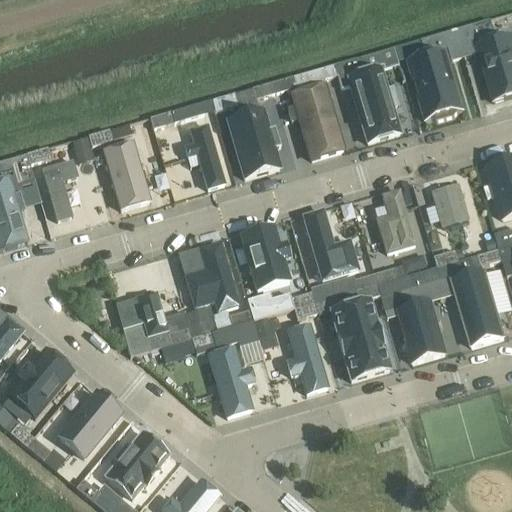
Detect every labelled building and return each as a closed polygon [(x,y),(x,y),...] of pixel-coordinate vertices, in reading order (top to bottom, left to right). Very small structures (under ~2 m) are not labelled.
[(491,23),(455,33),(462,57),(476,53),(472,41),(494,34),(491,23)] [(421,43),(394,51),(397,63),(448,48),(451,60),(462,57),(455,33),(421,43)] [(511,97),(511,35),(478,46),(494,102),(511,97)] [(394,51),(333,69),(335,76),(336,79),(337,79),(341,92),(349,90),(345,77),(380,67),(380,68),(382,67),(384,72),(399,68),(397,63),(394,51)] [(448,53),(409,64),(427,124),(466,113),(448,53)] [(349,90),(366,148),(400,137),(393,111),(399,110),(393,90),(387,92),(380,68),(380,67),(345,77),(349,90)] [(271,87),(273,95),(335,76),(333,69),(271,87)] [(271,87),(251,93),(254,100),(273,95),(271,87)] [(295,110),(286,112),(290,125),(298,123),(310,164),(342,154),(323,88),(291,97),(294,108),(295,110)] [(210,105),(212,113),(236,106),(234,98),(210,105)] [(201,108),(171,117),(173,124),(203,115),(201,108)] [(227,129),(242,180),(262,174),(279,169),(274,151),(280,150),(274,131),(269,132),(263,112),(226,124),(227,129)] [(148,123),(150,131),(173,124),(171,117),(148,123)] [(129,129),(87,141),(89,149),(90,152),(132,139),(129,129)] [(193,149),(185,152),(188,163),(191,172),(199,170),(206,194),(223,189),(206,131),(189,136),(193,149)] [(87,141),(72,145),(78,166),(93,162),(89,149),(87,141)] [(118,211),(134,206),(147,203),(130,147),(102,156),(118,211)] [(48,152),(25,159),(28,167),(50,161),(48,152)] [(25,159),(0,166),(0,185),(8,183),(12,199),(19,197),(17,190),(33,185),(28,167),(25,159)] [(62,185),(76,181),(71,164),(40,174),(55,224),(72,219),(68,206),(65,195),(62,185)] [(511,164),(488,171),(503,226),(511,223),(511,164)] [(8,183),(0,185),(0,253),(25,246),(16,216),(24,213),(23,211),(19,197),(12,199),(8,183)] [(460,189),(433,197),(437,209),(441,224),(444,232),(470,224),(460,189)] [(376,222),(375,222),(385,258),(417,248),(400,193),(382,198),(385,210),(388,218),(376,222)] [(322,216),(300,222),(321,289),(358,278),(348,246),(332,251),(322,216)] [(273,231),(239,241),(255,296),(290,286),(284,267),(279,250),(273,231)] [(511,232),(493,238),(494,242),(497,252),(497,254),(511,249),(511,232)] [(485,245),(488,254),(497,252),(494,243),(485,245)] [(204,273),(185,279),(192,304),(194,312),(214,306),(217,317),(237,311),(234,300),(218,248),(199,254),(204,273)] [(511,249),(497,254),(500,264),(505,281),(511,278),(511,249)] [(497,254),(477,260),(480,270),(500,264),(497,254)] [(455,257),(433,263),(436,272),(457,265),(455,257)] [(404,278),(427,271),(423,258),(400,265),(402,271),(404,278)] [(457,265),(436,272),(440,285),(451,281),(473,275),(473,272),(470,262),(464,263),(457,265)] [(440,285),(436,272),(396,283),(374,290),(378,302),(382,316),(403,310),(399,297),(440,285)] [(392,273),(371,279),(374,290),(396,283),(392,273)] [(508,341),(487,274),(453,285),(472,351),(508,341)] [(371,279),(352,285),(355,295),(374,290),(371,279)] [(328,287),(309,293),(310,296),(313,308),(332,302),(355,295),(352,285),(351,281),(328,287)] [(355,295),(332,302),(335,314),(378,302),(374,290),(355,295)] [(291,302),(289,297),(271,303),(269,296),(247,303),(253,325),(294,313),(291,302)] [(310,296),(291,302),(294,313),(313,308),(310,296)] [(136,307),(114,313),(121,335),(126,333),(142,328),(147,344),(167,338),(162,323),(155,298),(135,304),(136,307)] [(369,306),(328,318),(349,389),(390,377),(369,306)] [(430,306),(397,316),(413,368),(446,358),(430,306)] [(313,308),(294,313),(297,324),(316,318),(313,308)] [(206,309),(183,315),(190,338),(213,332),(206,309)] [(248,314),(229,320),(232,331),(252,326),(248,314)] [(0,362),(22,336),(5,322),(0,317),(0,362)] [(182,317),(162,323),(167,338),(170,349),(179,347),(190,344),(182,317)] [(274,339),(272,334),(269,324),(269,322),(254,327),(259,343),(274,339)] [(216,336),(190,344),(194,356),(194,358),(237,346),(238,350),(257,344),(252,326),(232,331),(231,332),(216,336)] [(126,333),(121,335),(129,362),(170,349),(167,338),(147,344),(142,328),(126,333)] [(296,364),(285,367),(291,385),(299,383),(304,400),(327,394),(308,331),(288,337),(296,364)] [(190,344),(179,347),(183,359),(194,356),(193,352),(190,344)] [(232,354),(208,361),(226,424),(251,417),(244,394),(254,391),(249,375),(239,378),(232,354)] [(34,422),(71,377),(44,355),(28,374),(27,373),(18,383),(20,384),(7,400),(34,422)] [(122,419),(94,396),(56,441),(84,465),(122,419)] [(0,429),(8,437),(18,426),(0,411),(0,429)] [(33,443),(17,430),(10,438),(26,451),(33,443)] [(169,458),(142,436),(130,451),(126,448),(115,461),(119,464),(106,479),(132,501),(144,487),(145,489),(158,473),(157,471),(169,458)] [(33,443),(26,451),(54,476),(63,464),(51,453),(48,456),(33,443)] [(89,506),(97,496),(82,483),(74,493),(89,506)] [(162,511),(208,511),(219,499),(199,483),(178,508),(171,502),(162,511)] [(125,511),(101,492),(97,496),(89,506),(96,511),(125,511)]
